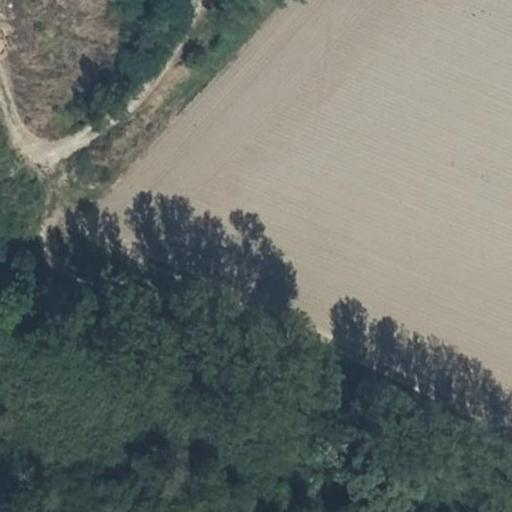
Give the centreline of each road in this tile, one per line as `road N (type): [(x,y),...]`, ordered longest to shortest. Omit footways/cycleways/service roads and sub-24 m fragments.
road 1 (track): [(194,0),(125,101),(55,163),(0,241)]
road 2 (track): [(0,318),(118,373)]
